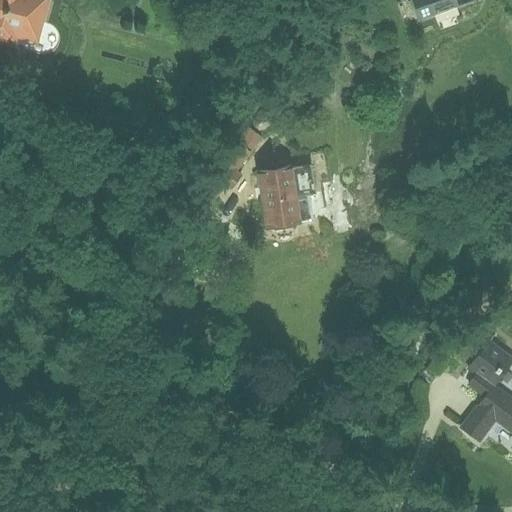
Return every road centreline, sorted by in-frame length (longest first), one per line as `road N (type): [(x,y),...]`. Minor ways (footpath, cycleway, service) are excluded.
road 1 (residential): [(331,511),(0,238)]
road 2 (unknown): [(307,492),(511,210)]
